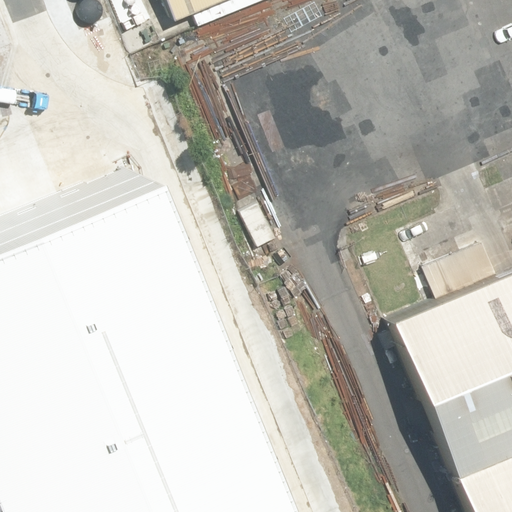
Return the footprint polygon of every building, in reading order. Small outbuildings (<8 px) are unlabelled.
[(234,0),(161,0),(172,26),(234,0)] [(511,229),(358,293),(448,511),(511,511),(511,138),(507,140),(511,152),(511,229)] [(0,245),(0,511),(194,511),(77,216),(0,245)] [(194,222),(154,237),(185,317),(225,301),(194,222)] [(168,334),(183,371),(222,356),(207,319),(168,334)]
